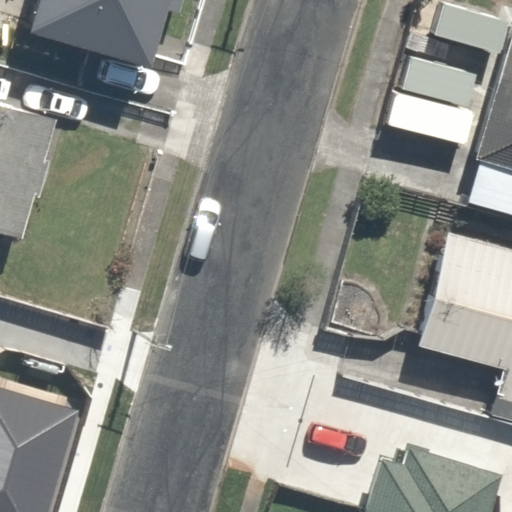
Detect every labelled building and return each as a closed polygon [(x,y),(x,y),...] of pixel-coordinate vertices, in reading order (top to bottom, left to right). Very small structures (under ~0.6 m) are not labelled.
[(184,0),(40,0),(31,32),(152,67),(168,9),(181,13),(184,0)] [(511,19),(507,18),(458,203),(511,217),(511,19)] [(0,230),(22,237),(57,121),(0,103),(0,230)] [(511,251),(444,233),(412,349),(494,372),(480,424),(511,433),(511,251)] [(0,511),(46,511),(75,411),(0,389),(0,511)] [(404,463),(380,456),(363,511),(491,511),(502,476),(408,449),(404,463)]
